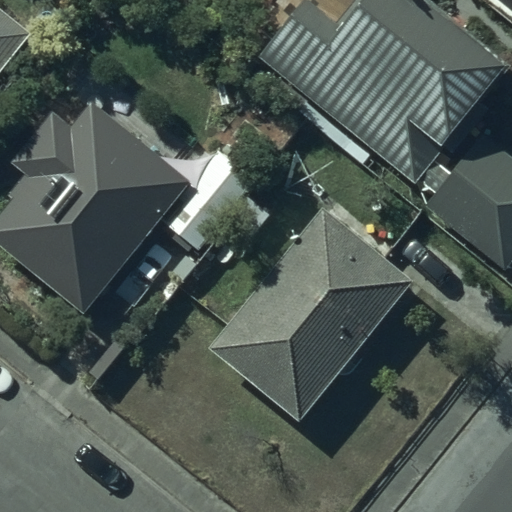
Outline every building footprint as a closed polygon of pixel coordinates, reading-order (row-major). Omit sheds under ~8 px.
[(511,94),(511,72),(422,0),(371,0),(340,39),(311,14),(262,73),(422,204),(511,94)] [(511,0),(473,0),(511,29),(511,0)] [(0,92),(32,53),(0,26),(0,92)] [(0,268),(81,338),(163,242),(198,270),(257,197),(217,164),(188,201),(93,119),(72,143),(51,125),(7,175),(26,192),(0,222),(0,268)] [(511,162),(489,145),(432,221),(511,280),(511,162)] [(424,302),(329,224),(210,368),(300,443),(424,302)]
